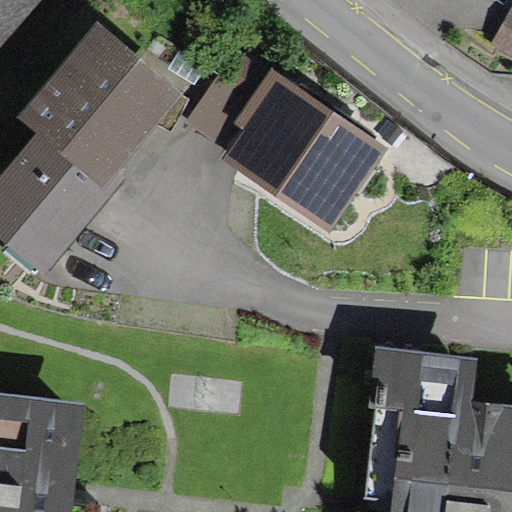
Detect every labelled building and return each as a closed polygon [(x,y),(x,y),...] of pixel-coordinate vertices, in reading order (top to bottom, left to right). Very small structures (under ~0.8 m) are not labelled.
[(0,0),(0,57),(49,0),(0,0)] [(511,56),(511,0),(511,1),(489,44),(511,56)] [(151,161),(144,154),(209,77),(124,5),(43,101),(59,114),(0,184),(0,197),(70,257),(151,161)] [(295,64),(278,89),(244,65),(209,114),(242,138),(257,118),(266,125),(246,154),(353,230),(412,146),(295,64)] [(498,344),(396,332),(378,486),(411,490),(408,511),(511,511),(511,390),(492,389),(498,344)] [(104,390),(0,378),(0,511),(121,511),(125,483),(93,479),(104,390)]
